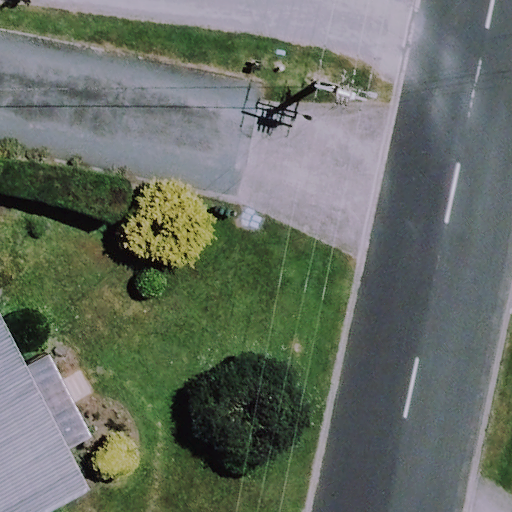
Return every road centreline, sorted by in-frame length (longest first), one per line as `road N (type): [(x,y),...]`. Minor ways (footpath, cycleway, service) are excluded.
road 1 (residential): [(0,101),(447,194)]
road 2 (unclassified): [(382,511),(447,194)]
road 3 (unclassified): [(447,194),(489,0)]
